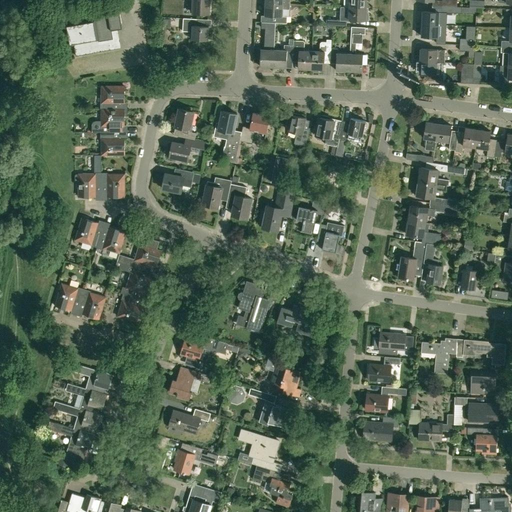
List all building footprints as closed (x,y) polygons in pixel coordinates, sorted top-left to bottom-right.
[(192,0),(192,13),(210,13),(210,0),(192,0)] [(271,22),(276,23),(287,23),(287,17),(283,16),(283,8),(290,9),(290,4),(265,2),(265,5),(265,15),(272,16),(271,22)] [(76,56),(111,49),(122,48),(121,47),(119,47),(116,29),(122,28),(118,3),(106,5),(107,7),(93,9),(95,19),(64,24),(68,46),(74,45),(76,56)] [(349,20),(349,19),(366,20),(366,8),(345,7),(341,6),(341,20),(328,19),(328,25),(346,26),(347,20),(349,20)] [(423,11),(422,24),(439,24),(445,25),(446,13),(439,12),(423,11)] [(183,18),(183,31),(192,32),(192,39),(208,40),(209,26),(197,26),(197,19),(183,18)] [(445,25),(439,24),(422,24),(421,36),(436,37),(436,43),(444,43),(445,25)] [(363,54),(355,53),(356,42),(357,43),(359,42),(362,40),(363,34),(365,34),(365,27),(351,26),(350,53),(349,71),(351,71),(362,72),(363,64),(366,64),(366,55),(363,55),(363,54)] [(467,26),(466,39),(475,39),(476,27),(467,26)] [(511,28),(510,28),(509,41),(502,41),(501,47),(511,47),(511,28)] [(331,48),(332,42),(332,39),(326,39),(326,42),(323,42),(321,42),(320,44),(320,51),(312,51),(311,69),(324,70),(324,63),(325,52),(331,52),(331,48)] [(311,69),(312,51),(304,51),(305,43),(304,42),(304,41),(303,41),(294,40),(294,46),(293,46),(293,61),(299,62),(299,68),(311,69)] [(273,67),(274,49),(275,42),(270,42),(269,49),(261,49),(260,66),(271,67),(273,67)] [(474,57),(475,45),(460,44),(460,50),(469,50),(468,56),(474,57)] [(276,49),(274,49),(273,67),(275,67),(286,68),(287,61),(293,61),(293,46),(285,45),(285,50),(276,49)] [(502,65),(511,65),(511,47),(501,47),(501,52),(503,52),(502,65)] [(349,71),(350,53),(348,53),(337,52),(337,48),(331,48),(331,52),(331,63),(337,63),(336,70),(347,71),(349,71)] [(444,62),(445,50),(421,49),(420,61),(437,62),(443,62),(444,62)] [(443,62),(437,62),(420,61),(419,74),(442,75),(443,62)] [(463,63),(462,69),(468,69),(467,79),(473,79),(474,64),(463,63)] [(473,77),(473,83),(480,84),(481,78),(481,64),(474,64),(473,77)] [(511,65),(502,65),(500,65),(500,69),(501,70),(501,78),(511,78),(511,65)] [(101,109),(125,109),(125,86),(102,86),(101,109)] [(179,108),(173,135),(186,138),(195,139),(196,133),(190,131),(194,112),(179,108)] [(125,126),(125,116),(128,116),(128,109),(125,109),(101,109),(101,121),(96,121),(95,122),(93,123),(92,125),(92,132),(101,132),(118,132),(118,126),(125,126)] [(226,161),(235,163),(240,140),(242,132),(234,130),(237,114),(223,111),(220,123),(218,122),(215,136),(227,139),(225,147),(229,148),(226,161)] [(288,112),(286,126),(290,126),(289,131),(296,132),(294,143),(306,146),(309,130),(304,129),(306,119),(306,117),(300,116),(300,114),(288,112)] [(242,132),(240,140),(252,143),(255,130),(266,133),(270,116),(253,113),(250,129),(243,127),(242,132)] [(337,146),(339,137),(339,133),(332,132),(334,120),(330,119),(330,117),(321,115),(320,119),(317,118),(314,134),(326,137),(325,144),(337,146)] [(349,140),(349,136),(360,139),(361,136),(363,137),(366,121),(351,118),(350,124),(342,122),(343,121),(342,120),(339,133),(339,137),(349,140)] [(436,140),(439,123),(426,121),(424,138),(428,139),(426,149),(434,151),(436,140)] [(439,123),(436,140),(448,142),(451,125),(439,123)] [(476,147),(478,129),(466,127),(465,135),(457,134),(455,150),(455,151),(462,152),(463,145),(476,147)] [(494,157),(494,156),(497,141),(497,140),(490,139),(491,131),(478,129),(476,147),(488,149),(487,156),(494,157)] [(455,150),(457,134),(458,131),(452,130),(449,149),(455,150)] [(118,138),(118,132),(101,132),(101,155),(125,155),(125,138),(118,138)] [(497,141),(494,156),(500,157),(501,152),(506,152),(506,150),(511,151),(511,134),(508,134),(507,143),(497,141)] [(172,141),(169,157),(188,161),(190,153),(192,146),(203,148),(202,152),(206,153),(209,142),(206,142),(195,139),(186,138),(185,144),(172,141)] [(415,160),(433,163),(434,157),(416,154),(415,160)] [(288,158),(277,156),(271,182),(283,185),(288,158)] [(465,168),(447,165),(446,171),(464,174),(465,168)] [(419,181),(447,185),(448,185),(449,180),(437,178),(438,170),(421,167),(419,181)] [(202,175),(194,173),(194,172),(179,169),(178,176),(166,173),(162,188),(181,192),(183,186),(191,187),(192,182),(200,183),(202,175)] [(75,175),(75,181),(76,183),(78,183),(78,197),(95,197),(95,191),(102,191),(101,173),(76,173),(75,175)] [(125,174),(101,173),(102,191),(107,191),(107,197),(125,197),(125,174)] [(228,199),(231,184),(231,180),(215,177),(214,186),(207,184),(203,201),(212,203),(212,204),(219,206),(220,203),(219,203),(220,197),(228,199)] [(446,191),(447,185),(419,181),(417,195),(434,198),(435,189),(446,191)] [(231,184),(228,199),(226,207),(233,209),(232,215),(248,218),(252,198),(245,197),(247,187),(231,184)] [(289,216),(292,201),(295,190),(280,187),(276,207),(267,205),(266,211),(262,210),(259,222),(264,223),(263,227),(278,230),(281,214),(289,216)] [(459,201),(441,198),(439,211),(457,214),(459,201)] [(322,215),(325,202),(314,200),(312,209),(301,207),(298,219),(304,220),(302,231),(311,233),(315,213),(322,215)] [(409,220),(425,222),(426,215),(434,216),(435,209),(411,205),(409,220)] [(511,215),(508,215),(503,214),(502,221),(511,222),(510,235),(511,235),(511,215)] [(75,239),(97,246),(102,231),(96,229),(98,222),(82,217),(75,239)] [(424,231),(425,222),(409,220),(407,234),(426,237),(425,242),(425,243),(427,243),(435,244),(438,245),(440,234),(424,231)] [(321,223),(317,238),(318,238),(325,240),(324,242),(323,249),(336,252),(340,234),(342,234),(344,226),(328,222),(328,225),(321,223)] [(108,232),(102,231),(97,246),(119,253),(126,231),(110,226),(108,232)] [(511,235),(510,235),(508,248),(503,247),(502,254),(511,255),(511,235)] [(137,252),(133,266),(149,271),(151,265),(157,267),(162,250),(157,249),(159,241),(151,238),(149,246),(140,244),(137,252)] [(425,243),(425,242),(416,241),(413,258),(401,256),(398,277),(414,279),(416,264),(423,265),(427,243),(425,243)] [(433,259),(435,244),(427,243),(423,265),(422,273),(428,274),(427,281),(440,283),(443,265),(438,265),(439,260),(433,259)] [(511,255),(502,254),(496,253),(494,266),(505,268),(504,279),(511,280),(511,255)] [(474,267),(466,266),(467,260),(460,259),(456,279),(462,280),(461,287),(475,289),(478,271),(473,270),(474,267)] [(122,288),(121,293),(124,294),(141,299),(143,293),(148,295),(153,280),(153,278),(148,276),(149,271),(133,266),(131,273),(128,280),(126,287),(124,287),(122,288)] [(246,284),(243,292),(242,291),(239,293),(238,296),(239,299),(241,300),(239,308),(248,311),(246,318),(250,319),(247,327),(260,331),(270,299),(259,296),(261,288),(256,287),(257,284),(247,281),(246,284)] [(55,305),(72,310),(74,305),(79,306),(84,290),(62,283),(55,305)] [(85,308),(83,314),(99,319),(106,297),(84,290),(79,306),(85,308)] [(509,293),(494,290),(492,297),(508,300),(509,293)] [(140,322),(145,306),(139,304),(141,299),(124,294),(118,316),(140,322)] [(308,309),(294,305),(292,310),(282,307),(277,321),(292,325),(293,320),(298,322),(296,331),(310,336),(314,321),(305,318),(308,309)] [(406,334),(381,332),(379,348),(404,350),(412,350),(414,336),(406,336),(406,334)] [(185,338),(181,352),(188,355),(186,362),(197,366),(203,347),(212,350),(225,354),(228,343),(216,339),(203,335),(201,342),(190,339),(185,338)] [(456,353),(457,341),(457,339),(457,338),(445,337),(445,343),(422,341),(421,352),(436,354),(434,372),(447,373),(449,353),(456,353)] [(457,341),(456,353),(456,356),(463,357),(463,354),(475,355),(475,350),(495,351),(494,357),(492,356),(492,363),(504,365),(506,344),(489,342),(489,341),(464,339),(457,339),(457,341)] [(385,356),(384,365),(370,364),(369,380),(389,382),(391,363),(400,364),(401,358),(385,356)] [(103,394),(104,394),(107,381),(110,382),(112,375),(68,361),(66,369),(90,376),(86,388),(86,389),(103,394)] [(301,372),(276,364),(271,382),(277,384),(275,389),(298,396),(301,389),(296,388),(301,372)] [(194,378),(198,379),(200,372),(184,367),(182,373),(180,373),(178,381),(172,380),(169,391),(176,394),(177,394),(177,395),(189,399),(192,391),(190,390),(194,378)] [(495,372),(472,371),(471,392),(500,394),(500,384),(495,383),(495,372)] [(86,389),(86,388),(68,383),(66,391),(84,396),(80,408),(80,409),(97,414),(101,401),(104,402),(106,395),(104,394),(103,394),(86,389)] [(229,389),(227,396),(230,403),(237,399),(244,402),(246,394),(243,388),(235,385),(229,389)] [(388,393),(397,394),(398,387),(382,386),(381,395),(367,394),(366,410),(387,411),(388,393)] [(249,394),(266,399),(268,393),(251,388),(249,394)] [(275,402),(266,399),(259,421),(268,424),(269,421),(282,425),(287,408),(274,404),(275,402)] [(80,409),(80,408),(55,401),(53,408),(78,416),(74,428),(74,429),(91,434),(95,421),(98,422),(100,414),(97,414),(80,409)] [(499,404),(469,403),(468,421),(498,422),(499,404)] [(211,413),(195,408),(193,416),(174,410),(169,425),(196,433),(200,418),(208,421),(211,413)] [(420,410),(410,409),(409,422),(419,423),(420,410)] [(447,424),(420,423),(419,439),(441,440),(441,430),(453,431),(454,414),(447,414),(447,424)] [(383,422),(365,421),(363,439),(391,441),(393,426),(398,426),(399,418),(383,416),(383,422)] [(74,429),(74,428),(50,421),(48,429),(71,436),(65,456),(83,462),(89,441),(92,442),(94,434),(91,434),(74,429)] [(483,427),(468,427),(461,427),(461,433),(477,434),(476,450),(487,450),(487,452),(497,452),(497,434),(483,433),(483,427)] [(242,429),(239,438),(253,443),(250,455),(254,456),(251,463),(257,465),(277,471),(280,472),(283,464),(269,460),(270,457),(278,459),(278,458),(276,457),(280,441),(279,441),(242,429)] [(193,458),(199,460),(208,463),(208,462),(216,464),(218,455),(208,452),(207,454),(201,452),(203,448),(183,442),(180,450),(178,449),(176,456),(178,457),(174,469),(189,473),(193,458)] [(277,471),(257,465),(253,479),(261,481),(261,479),(265,481),(267,481),(273,483),(270,492),(279,495),(276,502),(289,506),(293,491),(289,490),(291,483),(275,478),(277,471)] [(188,498),(184,511),(211,511),(213,507),(211,506),(213,501),(219,502),(222,492),(206,487),(202,497),(205,498),(204,503),(194,500),(188,498)] [(357,511),(381,511),(382,497),(375,497),(375,492),(359,491),(357,511)] [(96,511),(100,501),(101,499),(94,496),(93,499),(72,493),(70,502),(67,511),(71,511),(96,511)] [(406,511),(408,495),(389,493),(388,501),(390,501),(389,511),(406,511)] [(432,497),(418,496),(416,511),(437,511),(438,510),(431,509),(432,497)] [(469,508),(469,511),(510,511),(511,509),(509,509),(508,497),(490,498),(491,510),(481,510),(481,508),(469,508)] [(461,511),(462,500),(449,499),(448,511),(461,511)] [(118,511),(120,507),(121,505),(114,503),(113,505),(100,501),(96,511),(118,511)]
